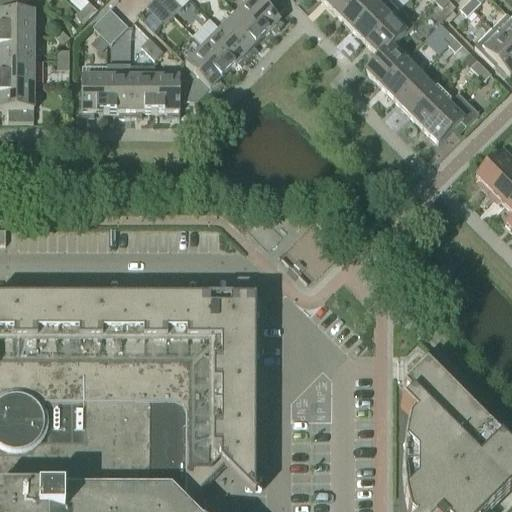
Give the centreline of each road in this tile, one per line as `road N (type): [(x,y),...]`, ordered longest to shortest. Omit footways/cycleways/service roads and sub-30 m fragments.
road 1 (residential): [(0,266),(233,268),(320,342)]
road 2 (residential): [(320,342),(279,388),(279,511)]
road 3 (residential): [(320,342),(347,370),(347,511)]
